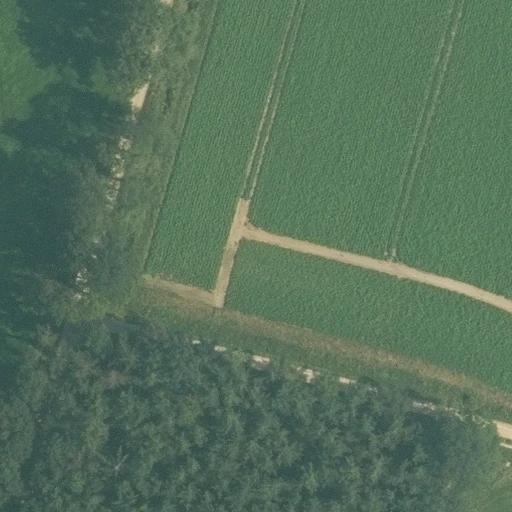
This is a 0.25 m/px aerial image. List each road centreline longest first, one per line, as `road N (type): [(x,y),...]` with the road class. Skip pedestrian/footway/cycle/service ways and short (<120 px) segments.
road 1 (track): [(511,435),(71,314)]
road 2 (track): [(71,314),(164,0)]
road 3 (track): [(29,511),(71,314)]
